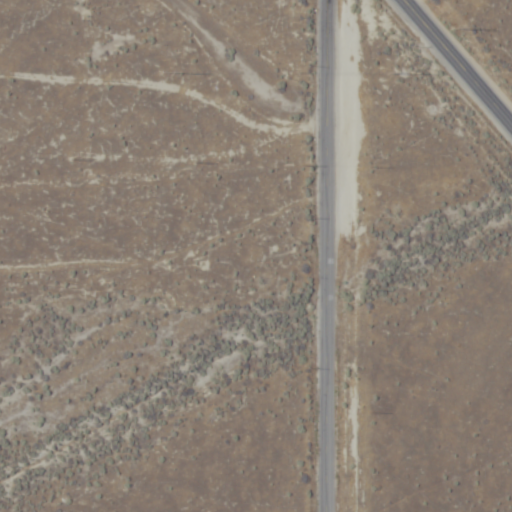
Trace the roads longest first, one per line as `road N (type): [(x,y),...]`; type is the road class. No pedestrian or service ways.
road 1 (secondary): [(331,511),(340,193),(331,0)]
road 2 (primary): [(511,145),(378,0)]
